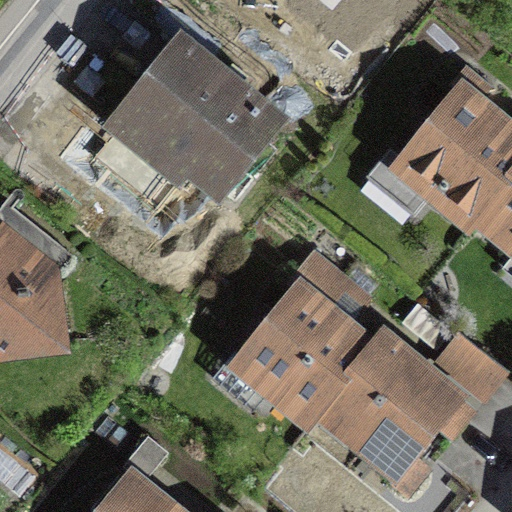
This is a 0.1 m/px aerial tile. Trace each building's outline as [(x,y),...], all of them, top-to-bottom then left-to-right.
[(162,49),(86,141),(191,228),(267,136),(162,49)] [(453,240),(461,229),(511,164),(511,135),(446,84),(372,177),(453,240)] [(511,164),(461,229),(511,269),(511,164)] [(0,379),(47,376),(45,281),(0,246),(0,379)] [(295,436),(301,428),(363,343),(288,287),(219,380),(295,436)] [(370,333),(363,343),(301,428),(389,492),(459,398),(370,333)] [(505,377),(460,339),(441,361),(486,400),(505,377)] [(158,511),(116,477),(87,511),(158,511)]
